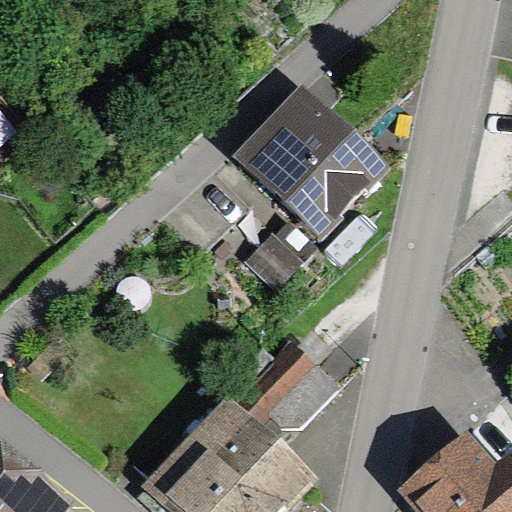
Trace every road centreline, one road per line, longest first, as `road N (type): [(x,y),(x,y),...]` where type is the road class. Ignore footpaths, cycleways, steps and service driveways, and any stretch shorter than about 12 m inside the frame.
road 1 (residential): [(362,511),(471,0)]
road 2 (residential): [(358,0),(0,331)]
